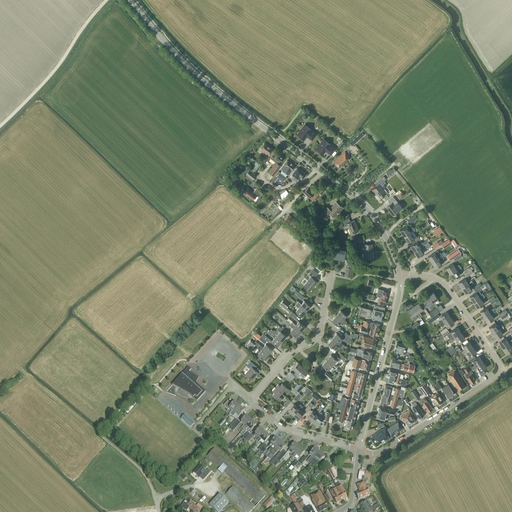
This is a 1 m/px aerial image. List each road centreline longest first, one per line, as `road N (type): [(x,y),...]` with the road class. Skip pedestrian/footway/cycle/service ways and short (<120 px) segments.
road 1 (tertiary): [(398,272),(367,210),(190,69),(129,0)]
road 2 (residential): [(359,449),(379,452),(503,371),(442,283),(398,272)]
road 3 (tertiary): [(359,449),(398,272)]
road 4 (track): [(105,0),(45,81),(0,125)]
road 5 (residential): [(250,399),(317,334),(331,270)]
road 6 (residential): [(359,449),(284,428),(250,399)]
